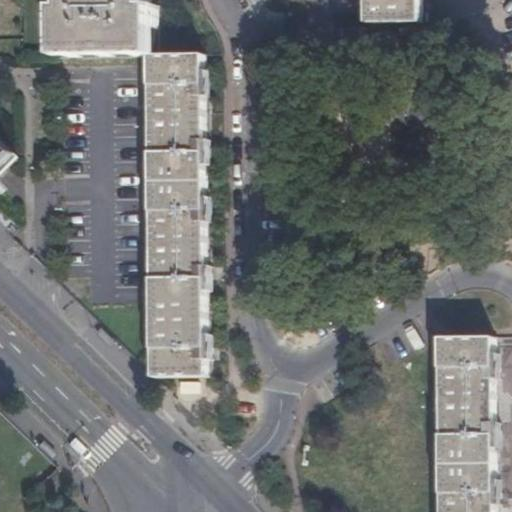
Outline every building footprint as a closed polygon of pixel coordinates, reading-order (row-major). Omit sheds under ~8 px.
[(0,0),(0,177),(19,158),(0,138),(0,0)] [(61,59),(154,57),(159,57),(159,8),(151,9),(150,0),(66,0),(67,9),(60,10),(61,59)] [(424,23),(423,0),(370,0),(371,23),(424,23)] [(209,378),(209,362),(209,361),(203,360),(203,338),(209,338),(209,337),(209,293),(209,292),(203,292),(203,269),(208,269),(208,268),(208,225),(208,223),(202,223),(202,201),(208,201),(208,200),(208,166),(207,165),(201,165),(201,144),(208,144),(208,143),(207,99),(207,97),(201,96),(201,75),(207,75),(207,74),(207,57),(159,57),(154,57),(157,379),(209,378)] [(211,74),(207,74),(207,75),(201,75),(201,96),(207,97),(207,99),(211,99),(211,74)] [(211,143),(208,143),(208,144),(201,144),(201,165),(207,165),(208,166),(212,166),(211,143)] [(212,200),(208,200),(208,201),(202,201),(202,223),(208,223),(208,225),(212,225),(212,200)] [(462,249),(463,230),(442,231),(442,249),(462,249)] [(209,292),(209,293),(213,293),(213,267),(208,268),(208,269),(203,269),(203,292),(209,292)] [(209,361),(209,362),(214,362),(214,337),(209,337),(209,338),(203,338),(203,360),(209,361)] [(497,511),(498,506),(498,505),(492,505),(492,482),(498,483),(498,481),(497,450),(498,449),(492,448),(492,425),(497,426),(497,424),(496,380),(496,379),(491,379),(491,357),(496,357),(496,355),(496,339),(443,339),(445,511),(497,511)] [(501,355),(496,355),(496,357),(491,357),(491,379),(496,379),(496,380),(502,380),(501,355)] [(502,424),(497,424),(497,426),(492,425),(492,448),(498,449),(497,450),(502,450),(502,424)] [(503,481),(498,481),(498,483),(492,482),(492,505),(498,505),(498,506),(503,507),(503,481)]
